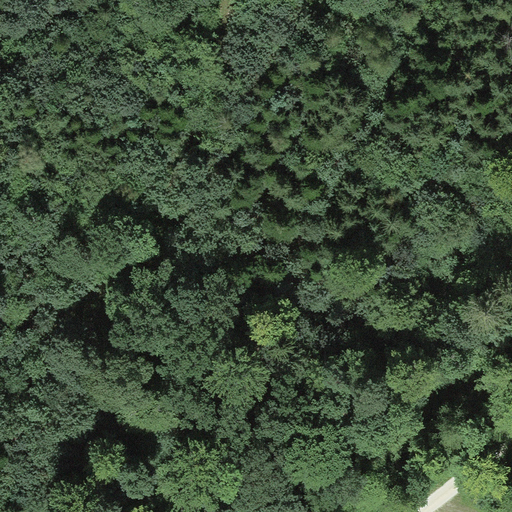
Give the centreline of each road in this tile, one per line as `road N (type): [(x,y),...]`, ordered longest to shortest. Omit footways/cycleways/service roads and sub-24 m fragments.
road 1 (track): [(0,365),(100,294),(156,223),(179,180),(225,0)]
road 2 (track): [(511,425),(398,511)]
